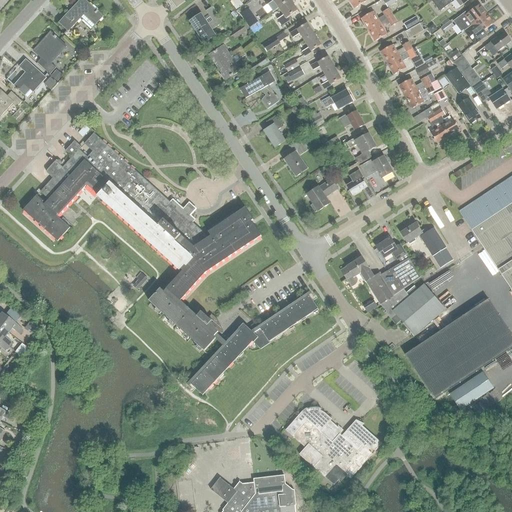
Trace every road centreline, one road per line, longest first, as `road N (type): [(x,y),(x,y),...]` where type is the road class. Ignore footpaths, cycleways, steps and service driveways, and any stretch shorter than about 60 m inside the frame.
road 1 (unclassified): [(308,251),(151,22)]
road 2 (residential): [(256,431),(353,340),(348,315),(308,251)]
road 3 (tertiary): [(151,22),(0,185)]
road 4 (unclassified): [(421,183),(320,0)]
road 5 (unclassified): [(308,251),(421,183)]
